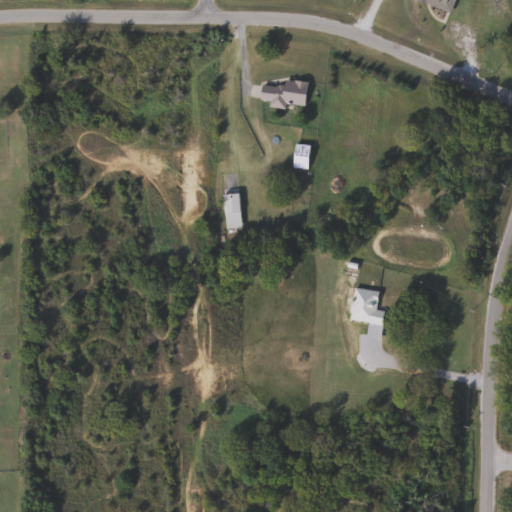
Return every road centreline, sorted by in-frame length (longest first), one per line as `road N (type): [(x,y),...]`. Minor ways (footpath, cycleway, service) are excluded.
road 1 (residential): [(511,100),(328,27),(0,18)]
road 2 (residential): [(486,511),(493,275),(511,227)]
